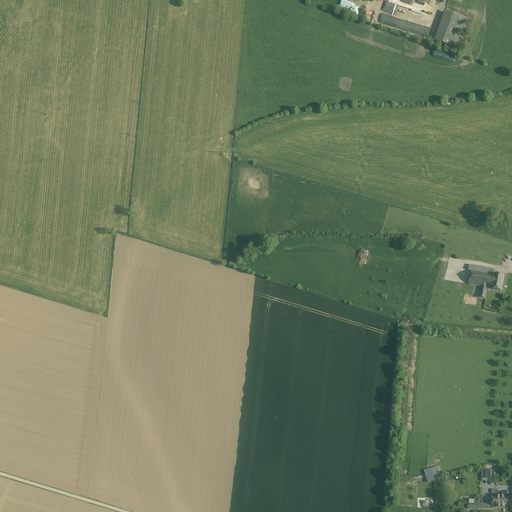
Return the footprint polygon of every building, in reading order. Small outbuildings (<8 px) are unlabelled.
[(385,0),(424,13),(426,0),(385,0)] [(467,20),(445,12),(435,40),(456,48),(467,20)] [(401,20),(377,14),(375,22),(398,28),(401,20)] [(490,274),(472,271),(471,271),(471,274),(469,274),(468,278),(461,277),(459,282),(469,284),(469,285),(470,285),(481,287),(479,298),(485,299),(487,288),(492,289),(495,275),(490,274)] [(496,274),(495,274),(495,275),(492,289),(501,291),(504,276),(496,274)] [(424,470),(427,483),(435,480),(434,476),(440,474),(438,466),(424,470)] [(495,469),(482,469),(482,479),(495,479),(495,469)] [(497,496),(491,496),(491,504),(491,509),(511,509),(510,496),(497,496)]
